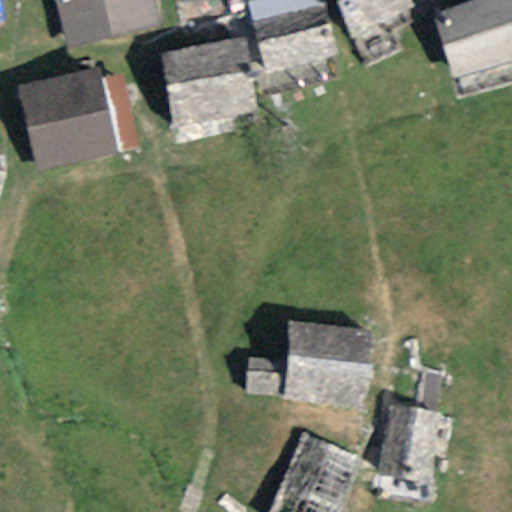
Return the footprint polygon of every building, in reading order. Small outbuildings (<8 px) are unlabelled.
[(155,0),(68,0),(78,44),(161,25),(155,0)] [(416,0),(350,0),(368,36),(421,10),(416,0)] [(511,0),(449,18),(465,74),(511,59),(511,0)] [(262,25),(273,69),(340,52),(329,8),(262,25)] [(250,44),(171,62),(187,127),(265,109),(250,44)] [(33,96),(51,169),(121,152),(103,79),(33,96)] [(269,363),(265,394),(376,409),(385,344),(308,333),(303,368),(269,363)] [(455,424),(410,418),(401,477),(446,484),(455,424)] [(358,511),(374,463),(316,444),(293,511),(358,511)]
